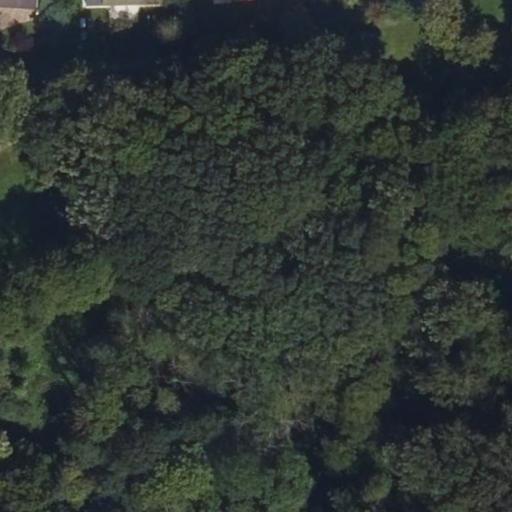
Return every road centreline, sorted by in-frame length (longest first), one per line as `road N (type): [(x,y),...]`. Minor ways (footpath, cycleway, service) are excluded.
road 1 (track): [(511,454),(484,408),(475,276),(428,183),(366,252),(327,354),(228,511)]
road 2 (track): [(428,183),(489,82),(492,0)]
